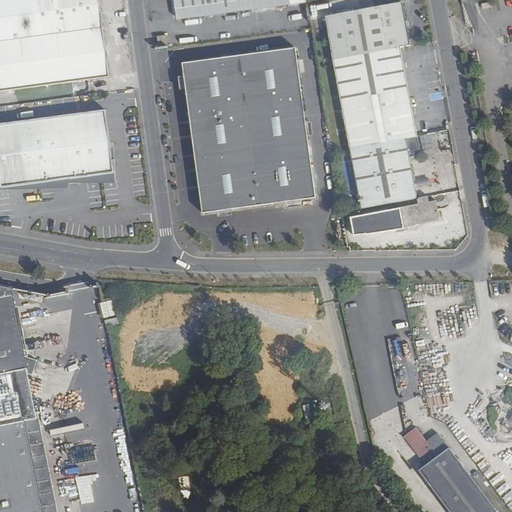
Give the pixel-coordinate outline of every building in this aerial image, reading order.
[(0,0),(0,93),(111,79),(100,0),(0,0)] [(306,0),(174,0),(177,20),(307,3),(306,0)] [(401,13),(324,27),(332,71),(333,71),(400,59),(409,57),(405,37),(408,36),(407,32),(404,32),(401,13)] [(167,46),(166,38),(157,39),(158,47),(167,46)] [(317,200),(297,49),(185,64),(183,64),(203,215),(290,203),(317,200)] [(400,59),(333,71),(341,114),(409,103),(400,59)] [(409,103),(341,114),(350,159),(417,147),(409,103)] [(107,112),(0,125),(0,186),(2,186),(2,188),(115,174),(108,119),(107,112)] [(419,136),(423,157),(431,156),(427,134),(419,136)] [(417,147),(350,159),(361,219),(398,213),(399,213),(417,209),(409,168),(420,166),(417,147)] [(435,213),(428,214),(427,208),(417,209),(418,216),(399,219),(399,221),(363,227),(365,245),(366,246),(395,241),(395,240),(422,235),(421,232),(439,229),(435,213)] [(399,213),(398,213),(399,219),(418,216),(417,209),(399,213)] [(365,245),(363,227),(350,229),(353,247),(365,245)] [(12,286),(0,284),(0,511),(43,511),(30,444),(25,419),(0,424),(0,373),(28,367),(12,286)] [(103,318),(114,315),(110,300),(99,303),(103,318)] [(414,423),(401,432),(424,462),(436,452),(424,436),(414,423)] [(417,467),(451,511),(499,511),(435,428),(424,436),(436,452),(424,462),(417,467)] [(59,511),(44,442),(30,444),(43,511),(59,511)] [(419,472),(414,475),(422,488),(426,485),(419,472)]
